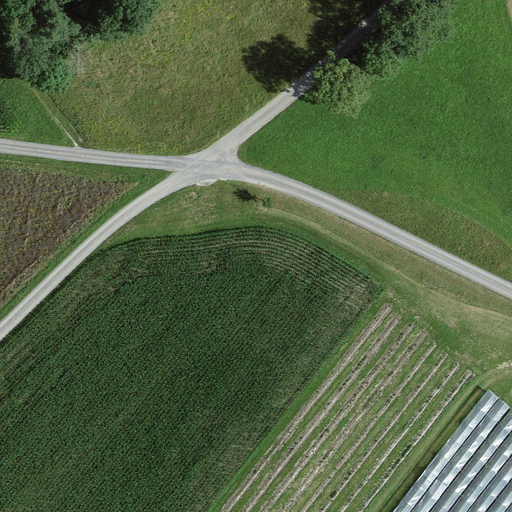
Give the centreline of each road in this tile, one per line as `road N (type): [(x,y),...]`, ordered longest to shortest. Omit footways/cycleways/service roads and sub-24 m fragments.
road 1 (track): [(511,294),(258,178),(0,147)]
road 2 (track): [(394,0),(204,168),(102,231),(0,331)]
road 3 (track): [(0,26),(93,157)]
